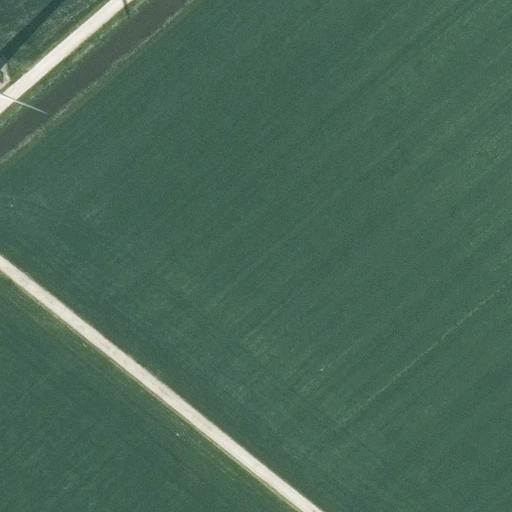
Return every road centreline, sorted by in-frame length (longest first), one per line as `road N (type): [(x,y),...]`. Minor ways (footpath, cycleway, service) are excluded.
road 1 (track): [(309,511),(0,265)]
road 2 (track): [(0,102),(119,0)]
